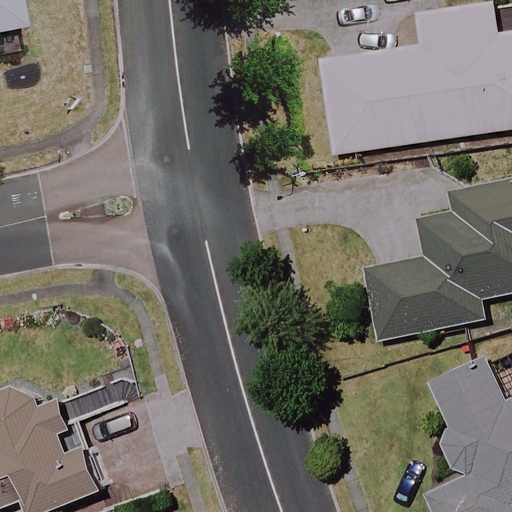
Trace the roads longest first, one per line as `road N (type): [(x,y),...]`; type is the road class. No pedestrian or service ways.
road 1 (residential): [(279,511),(223,317),(200,189)]
road 2 (residential): [(200,189),(0,228)]
road 3 (residential): [(200,189),(171,0)]
